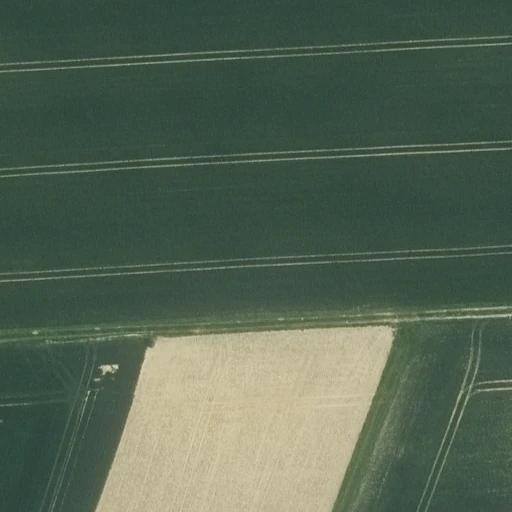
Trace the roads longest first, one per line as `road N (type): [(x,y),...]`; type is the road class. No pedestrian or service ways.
road 1 (track): [(511,307),(0,334)]
road 2 (track): [(406,312),(335,511)]
